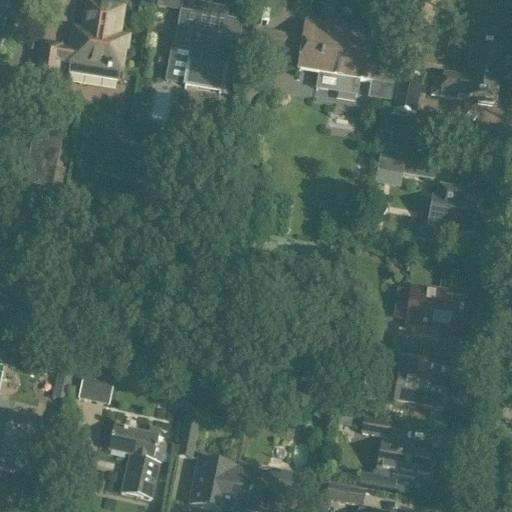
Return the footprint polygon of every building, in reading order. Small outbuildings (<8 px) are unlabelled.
[(42,46),(36,86),(54,89),(58,62),(70,64),(69,74),(117,82),(119,72),(120,72),(123,52),(112,51),(114,41),(117,41),(122,10),(86,4),(82,35),(81,45),(73,44),(71,52),(60,50),(60,48),(42,46)] [(182,15),(174,61),(190,63),(185,90),(223,97),(231,53),(239,54),(244,24),(228,22),(229,14),(199,8),(198,18),(182,15)] [(305,27),(297,75),(338,81),(336,93),(357,96),(359,84),(392,89),(394,71),(373,68),(377,46),(369,45),(370,39),(356,37),(350,36),(352,29),(306,21),(305,27)] [(253,33),(248,65),(271,69),(276,36),(253,33)] [(433,80),(430,98),(456,101),(457,98),(478,101),(477,104),(492,106),(493,102),(500,103),(502,91),(497,90),(498,79),(497,79),(501,53),(472,49),(469,68),(468,67),(466,80),(460,79),(459,79),(460,78),(459,78),(442,75),(441,81),(433,80)] [(39,116),(27,185),(55,190),(68,121),(39,116)] [(377,169),(376,172),(402,177),(405,161),(406,153),(383,150),(381,149),(377,169)] [(433,200),(428,226),(438,228),(435,241),(454,244),(456,231),(471,234),(475,208),(460,205),(462,193),(440,189),(438,201),(433,200)] [(151,192),(147,216),(161,219),(165,195),(151,192)] [(411,290),(406,326),(463,335),(466,318),(461,317),(462,313),(460,313),(461,304),(439,301),(440,294),(411,290)] [(368,338),(370,325),(338,319),(336,333),(368,338)] [(373,325),(370,343),(394,348),(397,330),(373,325)] [(380,356),(377,372),(399,376),(394,405),(443,414),(449,384),(414,378),(417,362),(380,356)] [(47,364),(44,374),(57,377),(52,401),(67,404),(74,369),(59,366),(47,364)] [(85,373),(79,400),(108,407),(114,379),(85,373)] [(0,406),(0,446),(2,447),(0,456),(0,470),(21,475),(29,436),(39,438),(42,423),(10,416),(12,409),(0,406)] [(184,420),(177,460),(191,462),(198,423),(184,420)] [(366,421),(363,436),(396,441),(398,427),(366,421)] [(113,429),(108,453),(129,458),(121,496),(155,504),(164,466),(152,463),(159,433),(149,431),(148,437),(113,429)] [(359,477),(357,489),(397,496),(397,497),(423,502),(425,487),(419,486),(420,483),(431,485),(436,453),(382,444),(377,476),(372,475),(371,478),(359,477)] [(197,463),(189,508),(209,511),(220,511),(221,510),(229,511),(237,471),(197,463)] [(238,465),(237,471),(229,511),(228,511),(272,511),(275,498),(304,503),(309,479),(279,473),(278,479),(254,474),(255,468),(238,465)] [(328,487),(326,501),(361,507),(364,494),(328,487)]
